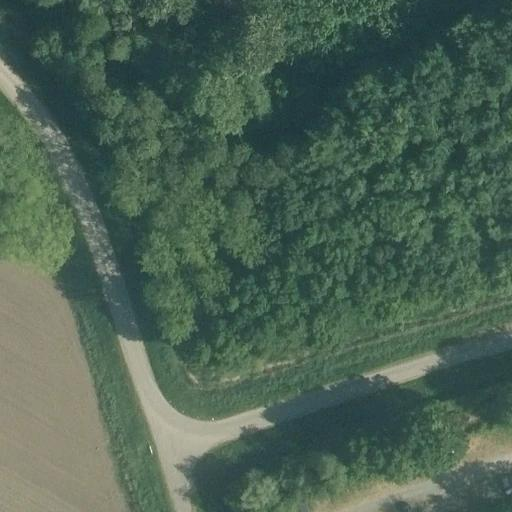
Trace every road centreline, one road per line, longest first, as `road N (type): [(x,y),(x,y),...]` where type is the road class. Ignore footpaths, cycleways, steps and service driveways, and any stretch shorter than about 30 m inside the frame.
road 1 (unclassified): [(166,444),(65,174),(33,111),(0,78)]
road 2 (unclassified): [(511,338),(166,444)]
